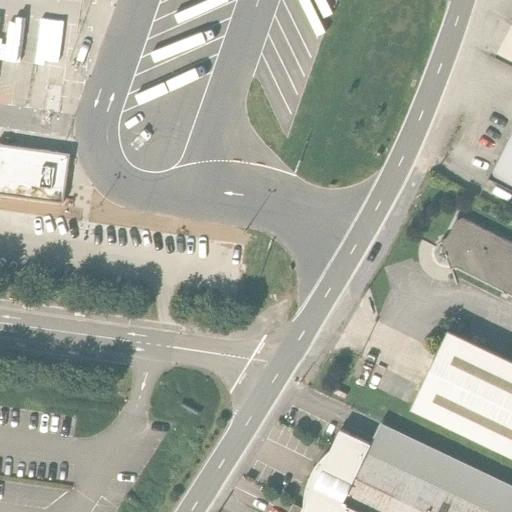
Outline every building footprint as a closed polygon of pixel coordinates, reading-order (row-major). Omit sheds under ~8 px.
[(169,0),(169,8),(312,27),(315,0),(169,0)] [(511,126),(488,174),(511,185),(511,126)] [(511,287),(511,236),(463,212),(442,254),(511,287)] [(511,358),(449,329),(413,405),(511,451),(511,358)] [(511,511),(511,477),(384,417),(375,435),(343,422),(301,511),(511,511)]
